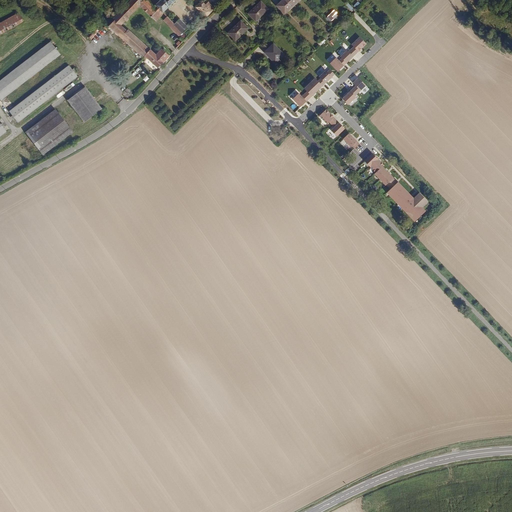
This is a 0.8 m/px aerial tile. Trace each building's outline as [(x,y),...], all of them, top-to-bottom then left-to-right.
[(133,0),(116,16),(117,18),(111,24),(150,59),(152,58),(160,66),(172,54),(163,47),(158,52),(139,35),(130,26),(128,28),(124,24),(122,23),(142,5),(158,23),(163,17),(146,0),(133,0)] [(164,2),(158,8),(165,15),(179,0),(167,0),(165,3),(164,2)] [(219,0),(214,6),(216,8),(223,0),(219,0)] [(255,7),(248,14),(255,20),(268,7),(260,0),(254,6),(255,7)] [(297,0),(281,0),(276,5),(284,13),(297,0)] [(216,8),(214,6),(210,2),(208,6),(204,2),(198,8),(207,18),(216,8)] [(23,10),(0,23),(0,36),(29,20),(23,10)] [(335,10),(326,18),(331,23),(339,14),(335,10)] [(188,37),(186,34),(177,27),(169,19),(165,23),(182,38),(180,40),(183,42),(188,37)] [(234,28),(228,34),(235,40),(247,28),(240,20),(233,27),(234,28)] [(177,27),(186,34),(191,29),(182,21),(177,27)] [(334,58),(328,63),(338,73),(369,42),(363,36),(354,44),(351,42),(340,53),(343,57),(338,62),(334,58)] [(54,39),(0,80),(0,92),(5,99),(65,51),(54,39)] [(272,44),(263,52),(274,62),(277,58),(279,61),(284,56),(272,44)] [(72,62),(12,109),(21,122),(82,73),(72,62)] [(298,92),(292,98),(302,108),(333,77),(327,71),(319,79),(316,76),(304,88),(308,91),(302,97),(298,92)] [(368,86),(359,77),(353,82),(357,86),(343,98),(348,104),(368,86)] [(230,86),(227,88),(249,111),(257,104),(234,82),(233,83),(231,81),(228,84),(230,86)] [(88,83),(72,97),(89,119),(105,106),(88,83)] [(79,131),(59,107),(30,129),(48,153),(79,131)] [(346,128),(329,111),(324,117),(335,127),(332,130),(339,136),(346,128)] [(359,141),(351,132),(344,139),(353,147),(359,141)] [(358,152),(348,163),(353,168),(364,157),(358,152)] [(415,197),(373,153),(365,161),(393,190),(389,193),(416,221),(427,211),(424,207),(431,201),(421,191),(415,197)]
